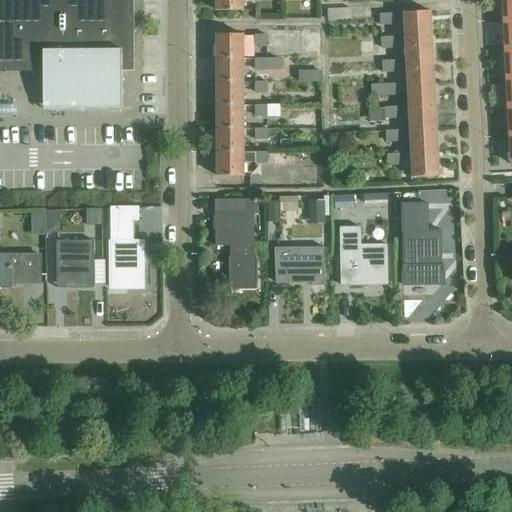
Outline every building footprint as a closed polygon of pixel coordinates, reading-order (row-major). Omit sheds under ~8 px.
[(0,0),(0,60),(54,61),(54,71),(44,71),(44,91),(54,90),(54,108),(53,108),(53,110),(123,109),(123,71),(134,71),(134,0),(0,0)] [(217,0),(217,12),(243,12),(243,0),(217,0)] [(511,22),(511,0),(503,0),(505,23),(511,22)] [(327,20),(350,19),(350,9),(327,10),(327,20)] [(405,14),(406,38),(432,37),(431,13),(405,14)] [(393,26),(392,14),(380,14),(380,26),(393,26)] [(320,34),(301,34),(301,55),(320,55),(320,34)] [(217,35),(217,59),(244,59),(244,35),(217,35)] [(267,35),(254,35),(254,47),(267,46),(267,35)] [(394,49),(394,37),(381,38),(381,49),(394,49)] [(433,60),(432,37),(406,38),(407,62),(433,60)] [(371,42),(361,42),(361,53),(371,53),(371,42)] [(217,59),(217,82),(244,82),(244,59),(217,59)] [(279,59),(254,59),(254,71),(279,71),(279,59)] [(434,84),(433,60),(407,62),(408,84),(408,85),(434,84)] [(382,73),(395,73),(395,61),(382,61),(382,73)] [(322,71),(299,71),(299,82),(322,82),(322,71)] [(217,82),(217,106),(244,106),(244,82),(217,82)] [(268,82),(255,82),(254,93),(268,94),(268,82)] [(409,95),(410,108),(436,107),(434,84),(408,85),(408,84),(371,85),(372,97),(409,95)] [(217,106),(218,129),(244,129),(244,106),(217,106)] [(280,106),(254,106),(255,117),(280,117),(280,106)] [(437,130),(436,107),(410,108),(411,132),(437,130)] [(398,118),(397,108),(384,108),(384,109),(368,110),(369,120),(398,118)] [(244,153),(244,129),(218,129),(218,153),(244,153)] [(268,141),(268,129),(255,129),(255,140),(268,141)] [(386,143),(399,142),(399,130),(385,131),(386,143)] [(438,153),(437,130),(411,132),(412,155),(438,153)] [(218,177),(245,177),(245,162),(257,162),(257,163),(269,163),(269,153),(244,153),(218,153),(218,177)] [(439,177),(438,153),(412,155),(413,178),(439,177)] [(387,154),(387,167),(400,166),(400,154),(387,154)] [(285,157),(271,157),(271,167),(285,167),(285,157)] [(387,194),(363,195),(363,205),(387,204),(387,194)] [(229,287),(258,286),(258,259),(254,259),(253,216),(258,216),(257,201),(217,201),(218,246),(232,246),(232,258),(229,258),(229,287)] [(325,201),(308,202),(309,225),(325,224),(325,201)] [(279,202),(266,202),(266,222),(280,222),(279,202)] [(427,203),(401,203),(401,232),(403,232),(403,267),(403,273),(404,272),(405,283),(404,283),(404,286),(417,286),(417,284),(442,283),(442,272),(444,272),(444,265),(440,265),(440,231),(427,231),(427,203)] [(111,209),(103,209),(103,222),(111,222),(111,209)] [(112,288),(143,288),(143,254),(131,255),(131,244),(121,244),(121,221),(143,221),(142,209),(111,209),(111,222),(112,288)] [(61,210),(47,211),(47,233),(61,233),(61,210)] [(364,281),(389,281),(388,246),(354,247),(353,229),(340,229),(341,271),(351,271),(351,286),(364,286),(364,281)] [(67,287),(94,287),(94,242),(57,242),(57,272),(67,272),(67,287)] [(312,286),(326,286),(325,248),(275,249),(276,256),(278,256),(278,285),(304,284),(304,279),(312,279),(312,286)] [(20,255),(0,254),(0,289),(12,290),(12,284),(41,283),(41,254),(20,255)]
